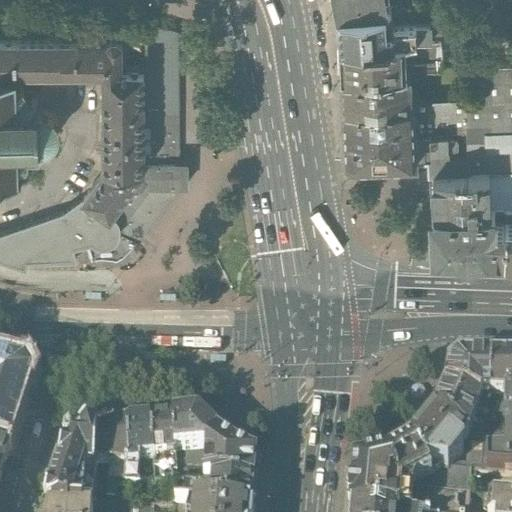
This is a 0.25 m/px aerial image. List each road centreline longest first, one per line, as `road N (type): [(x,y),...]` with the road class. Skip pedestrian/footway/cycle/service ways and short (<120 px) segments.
road 1 (primary): [(227,0),(251,75),(279,253),(308,324)]
road 2 (unclassified): [(0,314),(158,328),(308,324)]
road 3 (primary): [(308,324),(316,247),(291,49)]
road 4 (primary): [(308,324),(511,308)]
road 5 (primary): [(308,324),(298,511)]
